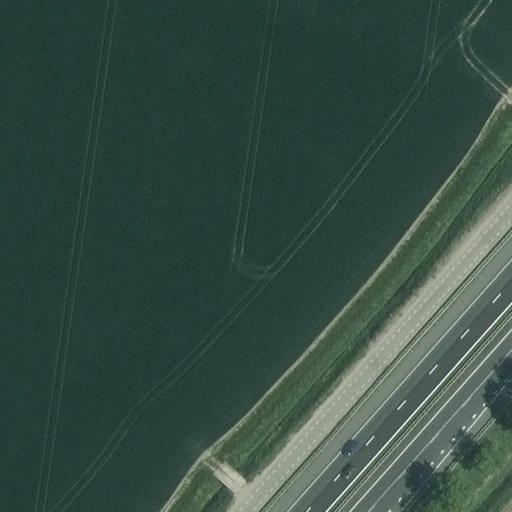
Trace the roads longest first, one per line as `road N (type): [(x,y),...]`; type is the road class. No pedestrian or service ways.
road 1 (tertiary): [(249,511),(511,216)]
road 2 (motorway): [(511,280),(305,511)]
road 3 (motorway): [(369,511),(511,351)]
